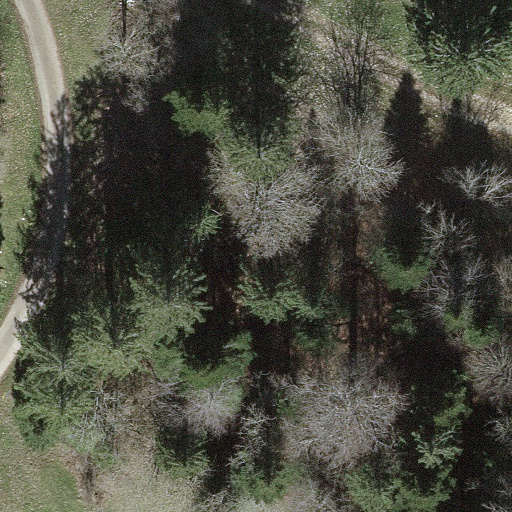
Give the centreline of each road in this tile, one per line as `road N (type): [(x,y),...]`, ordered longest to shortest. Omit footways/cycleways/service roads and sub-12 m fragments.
road 1 (track): [(0,366),(30,292),(56,172),(31,33),(16,0)]
road 2 (track): [(239,0),(394,81),(511,122)]
